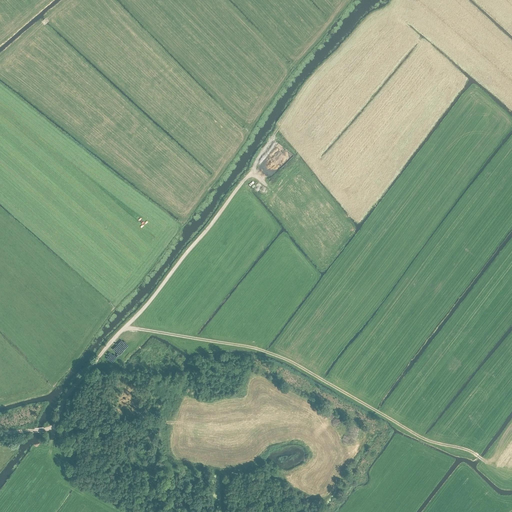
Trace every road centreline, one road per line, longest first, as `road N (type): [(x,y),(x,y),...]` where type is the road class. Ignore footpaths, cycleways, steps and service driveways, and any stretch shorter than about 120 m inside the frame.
road 1 (track): [(126,326),(252,172),(301,91),(393,0)]
road 2 (track): [(126,326),(285,358),(422,438),(511,472)]
road 3 (track): [(0,433),(181,420)]
road 4 (track): [(53,428),(72,387),(126,326)]
